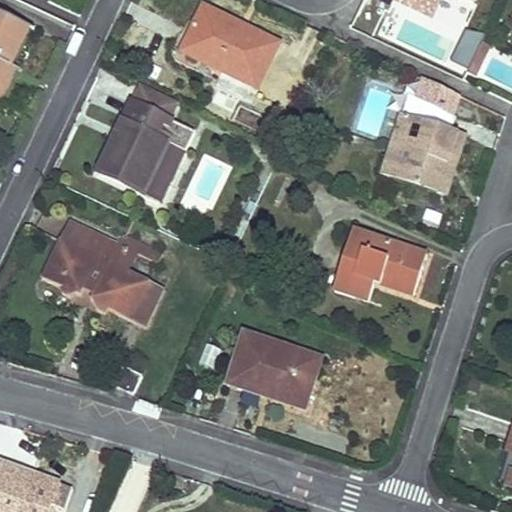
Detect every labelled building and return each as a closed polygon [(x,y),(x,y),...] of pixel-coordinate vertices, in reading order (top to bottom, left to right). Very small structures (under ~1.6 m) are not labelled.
[(434,0),(468,0),(475,3),(476,0),(397,0),(396,3),(426,18),(434,0)] [(259,91),(269,69),(280,46),(206,11),(184,56),(259,91)] [(0,90),(2,87),(6,89),(16,69),(12,67),(30,30),(0,15),(0,90)] [(484,62),(491,48),(483,44),(476,59),(484,62)] [(476,78),(484,62),(476,59),(468,74),(476,78)] [(446,199),(457,168),(467,138),(453,133),(457,120),(410,97),(384,179),(446,199)] [(145,196),(171,145),(188,153),(197,136),(135,105),(101,174),(145,196)] [(188,153),(171,145),(145,196),(164,205),(188,153)] [(69,247),(78,227),(72,224),(63,244),(69,247)] [(167,290),(131,273),(118,267),(127,249),(140,255),(161,265),(165,255),(124,236),(119,246),(78,227),(69,247),(63,244),(44,283),(67,294),(64,301),(107,322),(111,313),(148,331),(167,290)] [(371,304),(377,285),(415,297),(428,257),(355,234),(336,293),(371,304)] [(118,267),(131,273),(140,255),(127,249),(118,267)] [(306,413),(322,362),(246,337),(229,388),(306,413)] [(135,397),(143,380),(125,371),(117,387),(135,397)] [(511,487),(511,449),(501,484),(511,487)] [(59,511),(68,488),(0,464),(0,511),(59,511)]
